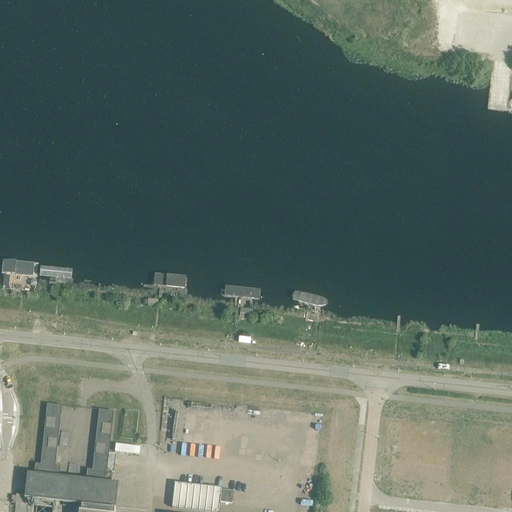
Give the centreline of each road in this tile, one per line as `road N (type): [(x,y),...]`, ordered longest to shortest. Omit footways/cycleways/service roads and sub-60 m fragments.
road 1 (track): [(139,353),(144,334),(511,374)]
road 2 (tertiary): [(379,377),(0,337)]
road 3 (unknown): [(278,511),(277,475),(149,464)]
road 4 (tertiary): [(2,511),(7,397),(0,371)]
road 5 (unclassified): [(364,511),(379,377)]
road 6 (tertiary): [(511,391),(379,377)]
